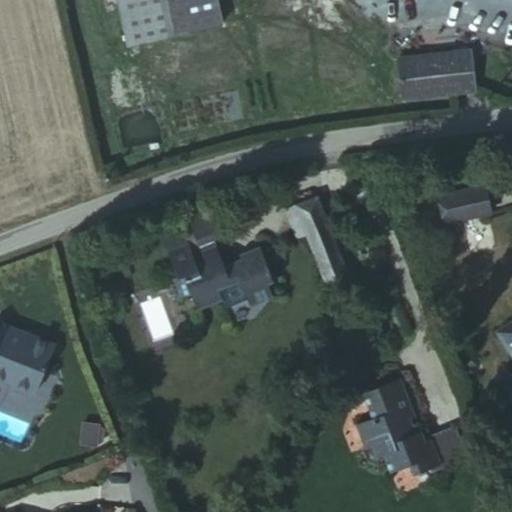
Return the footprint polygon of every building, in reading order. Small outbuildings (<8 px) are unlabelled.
[(230,9),(228,0),(129,0),(137,33),(230,9)] [(495,88),(491,50),(413,58),(416,96),(495,88)] [(454,182),(486,173),(480,154),(449,164),(454,182)] [(494,199),(486,173),(454,182),(463,208),(494,199)] [(358,281),(324,192),(287,207),(299,235),(312,230),(335,289),(358,281)] [(230,245),(220,218),(194,228),(205,260),(198,262),(191,247),(171,255),(182,284),(174,288),(182,310),(191,313),(202,308),(205,318),(230,308),(233,316),(255,307),(257,311),(282,301),(277,289),(281,287),(269,253),(248,261),(251,270),(231,278),(219,248),(230,245)] [(511,317),(502,324),(511,338),(511,317)] [(0,328),(0,334),(12,330),(10,324),(0,328)] [(0,375),(15,382),(19,388),(33,394),(40,391),(41,392),(59,344),(34,334),(32,338),(12,330),(0,334),(0,375)] [(406,472),(408,482),(438,473),(439,479),(467,470),(455,429),(416,443),(413,435),(402,439),(398,424),(408,419),(394,377),(351,391),(362,422),(343,428),(352,456),(361,454),(366,470),(376,466),(380,480),(406,472)]
